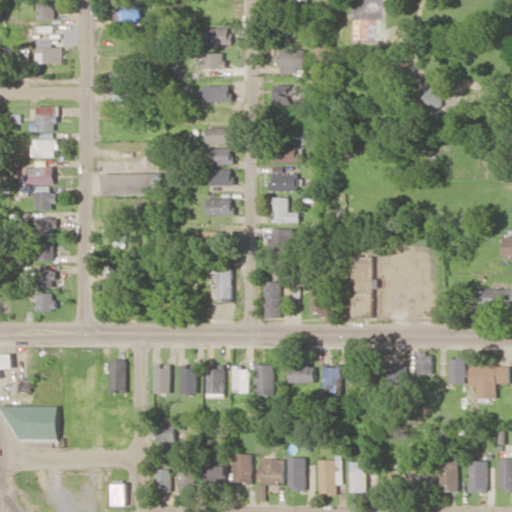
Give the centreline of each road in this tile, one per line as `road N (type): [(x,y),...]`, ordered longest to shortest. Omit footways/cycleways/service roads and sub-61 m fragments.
road 1 (residential): [(0,330),(511,335)]
road 2 (residential): [(253,335),(254,0)]
road 3 (residential): [(85,332),(87,0)]
road 4 (residential): [(140,462),(0,453)]
road 5 (residential): [(140,462),(143,334)]
